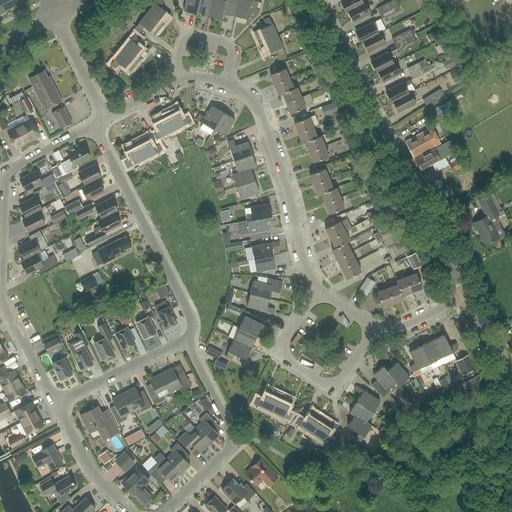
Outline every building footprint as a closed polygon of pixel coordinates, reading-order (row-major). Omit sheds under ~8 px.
[(0,0),(0,14),(15,6),(11,0),(0,0)] [(162,0),(157,0),(147,13),(163,25),(171,15),(160,7),(165,2),(162,0)] [(197,14),(199,0),(186,0),(184,11),(197,14)] [(209,16),(212,0),(199,0),(197,14),(209,16)] [(225,0),(212,0),(209,16),(221,19),(223,13),(225,0)] [(225,0),(223,13),(235,16),(238,0),(225,0)] [(258,1),(253,0),(238,0),(235,16),(247,19),(250,6),(257,7),(258,1)] [(363,3),(363,2),(361,0),(343,0),(341,1),(347,13),(348,12),(348,11),(363,3)] [(380,14),(390,8),(398,5),(395,0),(393,0),(377,8),(380,14)] [(371,13),(365,2),(363,2),(363,3),(348,11),(348,12),(353,22),(371,13)] [(382,19),(384,18),(400,10),(398,5),(390,8),(380,14),(382,19)] [(147,13),(135,28),(140,32),(144,27),(154,35),(163,25),(147,13)] [(266,26),(254,32),(259,43),(278,35),(270,18),(264,20),(266,26)] [(361,44),(364,43),(363,41),(378,33),(378,32),(373,22),(355,31),(361,44)] [(405,39),(413,35),(416,33),(413,29),(411,30),(410,29),(403,33),(405,39)] [(437,30),(426,36),(430,43),(441,37),(437,30)] [(386,43),(380,32),(380,31),(378,32),(378,33),(363,41),(364,43),(368,52),(386,43)] [(403,33),(392,39),(395,44),(405,39),(403,33)] [(135,34),(123,49),(138,62),(146,52),(136,43),(140,38),(135,34)] [(278,35),(259,43),(265,55),(277,50),(279,56),(285,53),(278,35)] [(405,39),(408,44),(416,40),(413,35),(405,39)] [(397,49),(408,44),(405,39),(395,44),(397,49)] [(123,49),(111,64),(116,68),(120,63),(130,72),(138,62),(123,49)] [(393,63),(393,62),(388,53),(371,61),(377,73),(379,72),(378,71),(393,63)] [(446,70),(455,65),(450,55),(444,58),(445,60),(442,62),(446,70)] [(424,60),(418,63),(421,68),(426,66),(424,60)] [(383,82),(401,73),(395,62),(393,62),(393,63),(378,71),(379,72),(383,82)] [(418,63),(408,68),(410,74),(421,68),(418,63)] [(426,66),(421,68),(424,74),(431,70),(428,65),(426,66)] [(285,68),(270,74),(274,85),(289,79),(285,68)] [(421,68),(410,74),(413,79),(424,74),(421,68)] [(455,84),(463,80),(458,70),(450,74),(455,84)] [(49,78),(47,79),(43,72),(29,79),(45,110),(61,101),(49,78)] [(289,79),(274,85),(279,95),(282,93),(293,89),(293,88),(289,79)] [(410,92),(415,90),(410,80),(403,83),(386,91),(392,103),(394,102),(393,101),(409,93),(408,92),(410,92)] [(323,89),(327,87),(324,82),(318,85),(320,90),(323,89)] [(293,89),(282,93),(286,103),(301,97),(297,87),(293,88),(293,89)] [(422,99),(426,105),(443,94),(440,88),(422,99)] [(416,103),(410,92),(408,92),(409,93),(393,101),(394,102),(399,112),(416,103)] [(301,97),(286,103),(291,113),(305,107),(301,97)] [(32,112),(25,98),(19,101),(27,115),(32,112)] [(324,116),(339,111),(336,102),(321,107),(324,116)] [(448,102),(431,113),(435,119),(451,108),(448,102)] [(214,129),(224,112),(212,106),(206,117),(200,114),(197,120),(214,129)] [(62,107),(52,113),(60,129),(71,123),(62,107)] [(176,107),(165,113),(174,130),(191,122),(188,116),(182,119),(176,107)] [(225,136),(231,124),(235,119),(224,112),(214,129),(225,136)] [(165,113),(153,119),(160,131),(154,134),(157,139),(174,130),(165,113)] [(309,117),(294,123),(298,133),(313,127),(309,117)] [(19,126),(28,141),(39,135),(31,120),(19,126)] [(16,148),(28,141),(19,126),(8,132),(16,148)] [(313,127),(298,133),(302,143),(306,142),(317,137),(313,127)] [(414,157),(441,143),(432,127),(405,142),(414,157)] [(147,135),(136,141),(145,159),(162,150),(159,144),(153,147),(147,135)] [(317,137),(306,142),(310,152),(325,146),(321,136),(317,137)] [(234,161),(253,154),(248,142),(236,146),(234,140),(227,142),(234,161)] [(421,171),(441,160),(441,159),(456,151),(450,140),(415,159),(421,171)] [(136,141),(124,147),(130,159),(125,162),(128,168),(145,159),(136,141)] [(78,168),(77,164),(90,157),(84,146),(68,154),(70,159),(60,164),(61,165),(58,166),(57,165),(51,168),(55,178),(61,175),(62,176),(69,172),(78,168)] [(325,146),(310,152),(314,162),(329,156),(325,146)] [(234,161),(238,172),(238,173),(251,168),(257,166),(253,154),(234,161)] [(459,158),(449,164),(453,172),(464,165),(459,158)] [(84,185),(101,176),(95,165),(78,173),(84,185)] [(238,172),(232,174),(236,186),(255,180),(251,168),(238,173),(238,172)] [(325,169),(310,174),(314,185),(329,179),(325,169)] [(52,175),(41,180),(36,171),(20,179),(26,191),(39,184),(41,188),(54,183),(55,182),(52,175)] [(58,178),(62,184),(72,178),(69,172),(62,176),(58,178)] [(329,179),(314,185),(318,195),(322,194),(321,193),(333,189),(329,179)] [(88,199),(104,191),(98,180),(82,188),(88,199)] [(255,180),(236,186),(241,199),(259,192),(255,180)] [(223,191),(219,181),(213,184),(216,193),(223,191)] [(333,189),(321,193),(322,194),(325,203),(340,198),(336,187),(333,189)] [(498,221),(499,214),(489,194),(478,199),(487,216),(474,222),(485,245),(505,235),(498,221)] [(25,217),(41,209),(35,197),(19,205),(25,217)] [(101,218),(117,210),(112,198),(95,206),(101,218)] [(340,198),(325,203),(329,214),(344,208),(340,198)] [(83,207),(79,200),(64,207),(68,215),(83,207)] [(266,218),(272,216),(270,203),(250,207),(253,219),(253,220),(266,217),(266,218)] [(79,219),(92,212),(88,205),(76,212),(79,219)] [(222,210),(224,221),(232,219),(229,208),(222,210)] [(63,210),(50,217),(53,223),(66,217),(63,210)] [(28,231),(44,223),(39,211),(22,220),(28,231)] [(104,233),(121,224),(115,213),(98,221),(100,225),(94,228),(93,231),(95,234),(85,239),(88,245),(106,236),(104,233)] [(269,230),(266,218),(266,217),(253,220),(253,219),(247,221),(250,240),(268,237),(266,230),(269,230)] [(340,221),(325,228),(330,238),(345,231),(340,221)] [(35,240),(42,236),(40,231),(29,236),(31,241),(18,247),(24,259),(40,251),(35,240)] [(330,238),(335,248),(346,242),(346,243),(350,241),(345,231),(330,238)] [(114,255),(131,246),(126,236),(97,250),(104,263),(115,258),(114,255)] [(279,241),(252,246),(254,259),(273,255),(272,247),(280,245),(279,241)] [(335,248),(332,249),(337,259),(351,252),(346,243),(346,242),(335,248)] [(68,260),(81,254),(78,247),(65,252),(68,260)] [(351,252),(337,259),(342,269),(356,262),(351,252)] [(422,266),(416,253),(407,256),(413,269),(422,266)] [(53,255),(41,261),(37,254),(21,262),(27,274),(34,270),(36,274),(57,263),(53,255)] [(273,255),(254,259),(256,272),(276,268),(273,255)] [(356,262),(342,269),(347,279),(361,271),(356,262)] [(417,273),(406,277),(412,292),(423,288),(417,273)] [(81,281),(86,291),(98,285),(93,275),(81,281)] [(406,277),(396,281),(397,285),(398,284),(402,296),(412,292),(406,277)] [(266,284),(254,281),(250,293),(269,298),(271,291),(280,293),(283,282),(268,278),(266,284)] [(366,296),(375,283),(367,278),(358,291),(366,296)] [(161,299),(170,294),(164,284),(156,288),(161,299)] [(398,284),(397,285),(388,288),(393,303),(404,299),(402,296),(398,284)] [(388,288),(377,292),(383,307),(393,303),(388,288)] [(267,307),(269,298),(250,293),(247,306),(274,313),(275,309),(267,307)] [(143,311),(149,308),(146,301),(140,304),(143,311)] [(165,328),(177,323),(169,306),(168,306),(165,301),(154,306),(157,312),(165,328)] [(240,315),(242,310),(229,305),(227,310),(240,315)] [(125,313),(118,317),(123,327),(131,323),(125,313)] [(268,332),(270,328),(245,316),(239,328),(257,336),(261,328),(268,332)] [(144,339),(156,333),(148,317),(136,322),(144,339)] [(102,359),(114,354),(107,340),(112,338),(105,322),(97,326),(103,338),(94,343),(102,359)] [(123,349),(135,343),(127,327),(115,333),(123,349)] [(252,347),(257,336),(239,328),(234,339),(252,347)] [(66,341),(81,371),(94,364),(85,346),(89,344),(82,330),(74,334),(75,336),(66,341)] [(447,355),(459,349),(456,343),(450,346),(444,334),(432,340),(444,363),(450,360),(447,355)] [(48,352),(62,346),(58,338),(44,344),(48,352)] [(246,359),(252,347),(234,339),(226,357),(231,359),(234,354),(246,359)] [(432,369),(444,363),(432,340),(421,346),(432,369)] [(218,359),(222,352),(209,346),(206,353),(218,359)] [(420,375),(432,369),(421,346),(410,351),(415,363),(410,366),(420,386),(425,383),(420,375)] [(475,369),(468,355),(456,361),(463,375),(475,369)] [(60,380),(72,374),(64,358),(52,364),(60,380)] [(400,386),(410,377),(397,362),(387,370),(396,381),(400,386)] [(387,370),(383,366),(373,374),(378,380),(372,384),(380,394),(385,398),(391,406),(396,402),(390,394),(400,386),(396,381),(387,370)] [(4,389),(20,381),(13,369),(8,372),(5,367),(0,369),(0,382),(1,382),(4,389)] [(161,374),(170,392),(178,388),(180,392),(191,386),(183,370),(175,374),(173,368),(161,374)] [(162,396),(170,392),(161,374),(149,380),(152,386),(147,388),(155,405),(164,400),(162,396)] [(451,387),(446,377),(440,380),(445,390),(451,387)] [(441,387),(437,378),(433,380),(437,389),(441,387)] [(11,401),(26,393),(20,381),(4,389),(11,401)] [(373,412),(380,401),(357,386),(354,390),(361,394),(357,401),(373,412)] [(143,411),(152,407),(143,390),(138,393),(135,387),(124,393),(133,411),(141,407),(143,411)] [(257,397),(254,403),(271,412),(280,394),(268,388),(263,400),(257,397)] [(125,416),(133,411),(124,393),(112,399),(115,405),(110,408),(118,424),(127,419),(125,416)] [(280,394),(271,412),(289,420),(292,414),(286,411),(292,399),(280,394)] [(420,403),(416,395),(411,398),(415,405),(420,403)] [(366,422),(373,412),(357,401),(350,412),(355,415),(366,422)] [(22,422),(37,414),(31,402),(15,410),(22,422)] [(103,440),(119,432),(107,410),(101,414),(97,407),(80,416),(89,433),(97,429),(103,440)] [(0,412),(0,420),(11,415),(8,408),(0,412)] [(299,418),(296,423),(312,434),(323,417),(312,410),(305,421),(299,418)] [(195,429),(210,443),(219,434),(215,430),(220,426),(206,412),(199,419),(202,422),(195,429)] [(28,434),(43,426),(37,414),(22,422),(28,434)] [(371,425),(366,422),(355,415),(348,426),(359,433),(355,438),(361,442),(371,425)] [(323,417),(312,434),(328,444),(327,446),(332,450),(337,442),(326,435),(334,424),(323,417)] [(293,424),(287,434),(293,438),(299,428),(293,424)] [(143,428),(126,436),(130,444),(147,436),(143,428)] [(200,452),(210,443),(195,429),(189,435),(186,432),(179,438),(192,452),(196,448),(200,452)] [(156,433),(150,438),(155,444),(161,439),(156,433)] [(23,435),(9,442),(12,447),(25,440),(23,435)] [(186,460),(190,456),(177,443),(170,450),(173,453),(166,459),(181,474),(190,465),(186,460)] [(63,463),(53,444),(32,456),(37,467),(47,462),(50,470),(63,463)] [(110,454),(107,450),(99,456),(105,464),(115,457),(112,453),(110,454)] [(375,463),(380,457),(371,451),(367,457),(375,463)] [(14,457),(17,463),(28,458),(25,452),(14,457)] [(125,473),(135,463),(125,452),(115,462),(125,473)] [(181,474),(166,459),(161,453),(154,459),(157,462),(148,471),(160,484),(167,478),(171,483),(181,474)] [(271,483),(278,477),(261,459),(251,467),(252,468),(246,474),(256,485),(265,477),(271,483)] [(107,471),(113,466),(109,462),(103,467),(107,471)] [(137,466),(121,482),(135,496),(144,505),(154,495),(146,486),(151,481),(137,466)] [(46,495),(56,488),(61,496),(57,498),(60,503),(70,497),(67,493),(76,487),(69,475),(54,484),(51,479),(40,485),(46,495)] [(247,501),(255,493),(246,484),(241,488),(232,479),(221,489),(235,504),(243,497),(247,501)] [(211,511),(224,511),(227,509),(214,496),(205,505),(211,511)] [(90,511),(95,508),(86,497),(73,510),(69,505),(61,511),(90,511)]
